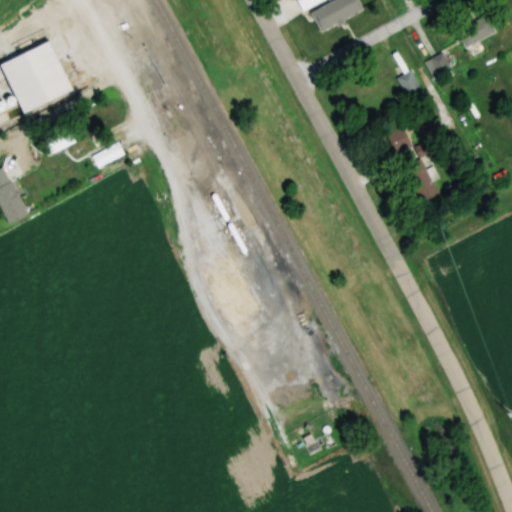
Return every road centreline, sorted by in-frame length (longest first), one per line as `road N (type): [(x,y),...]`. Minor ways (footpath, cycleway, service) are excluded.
road 1 (tertiary): [(400,270),(255,0)]
road 2 (tertiary): [(511,509),(400,270)]
road 3 (residential): [(297,80),(438,0)]
